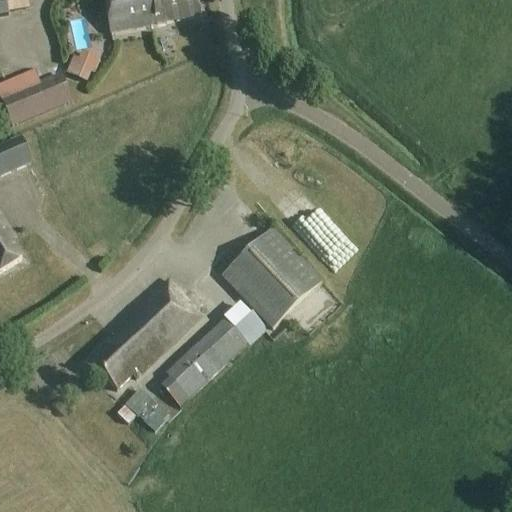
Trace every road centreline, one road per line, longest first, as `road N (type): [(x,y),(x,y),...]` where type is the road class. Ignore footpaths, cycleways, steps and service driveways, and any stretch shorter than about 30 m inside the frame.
road 1 (unclassified): [(0,361),(115,284),(155,243),(239,93)]
road 2 (unclassified): [(511,261),(337,132),(272,98),(239,93)]
